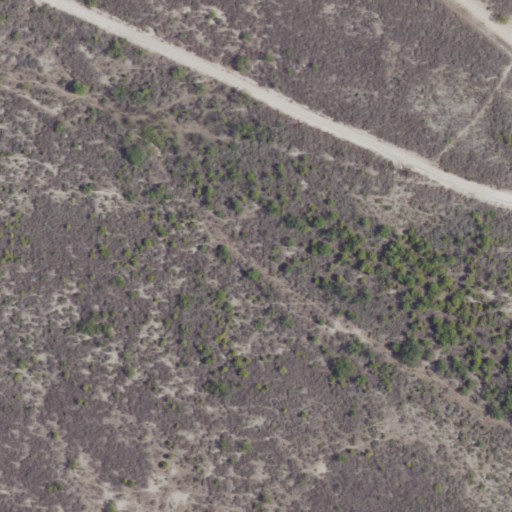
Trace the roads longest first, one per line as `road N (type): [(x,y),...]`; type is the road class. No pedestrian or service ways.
road 1 (residential): [(511,426),(311,299),(174,186),(12,79)]
road 2 (residential): [(0,74),(181,127),(511,197)]
road 3 (residential): [(76,0),(474,190)]
